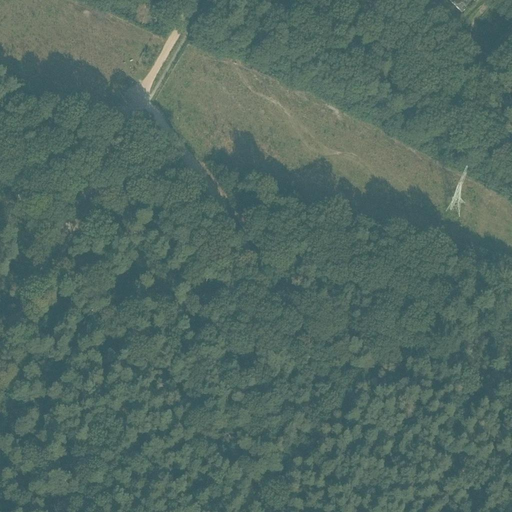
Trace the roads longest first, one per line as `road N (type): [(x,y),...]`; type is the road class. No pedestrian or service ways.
road 1 (track): [(495,257),(239,511)]
road 2 (track): [(63,249),(269,511)]
road 3 (track): [(0,352),(137,100)]
road 4 (residential): [(511,152),(365,0)]
road 5 (track): [(137,100),(226,211)]
